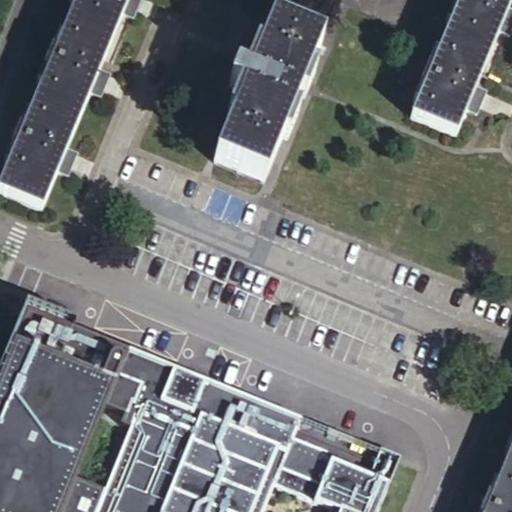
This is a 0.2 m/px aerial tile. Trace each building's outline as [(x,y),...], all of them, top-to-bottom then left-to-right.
[(75,0),(0,182),(0,194),(43,212),(58,174),(69,178),(78,155),(68,151),(91,94),(102,98),(112,75),(101,69),(124,14),(135,18),(142,0),(75,0)] [(511,0),(459,0),(411,118),(457,138),(468,113),(478,117),(484,103),(487,94),(477,90),(501,32),(511,36),(511,32),(511,8),(510,8),(511,3),(511,0)] [(214,162),(265,183),(323,42),(272,21),(248,78),(235,72),(229,86),(235,89),(243,92),(214,162)] [(313,470),(316,464),(282,450),(290,432),(18,319),(0,363),(0,511),(370,511),(387,472),(368,464),(358,489),(313,470)] [(511,511),(511,443),(482,511),(511,511)]
